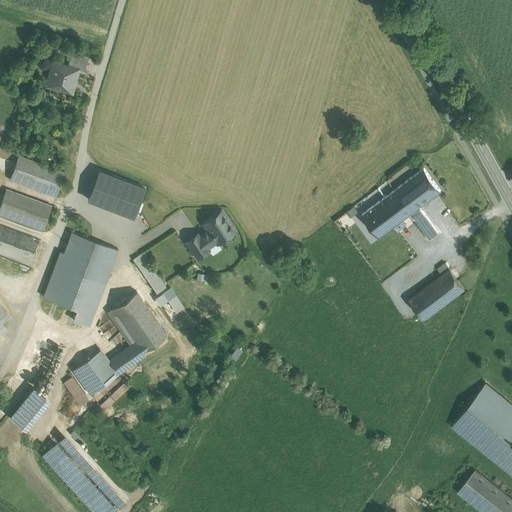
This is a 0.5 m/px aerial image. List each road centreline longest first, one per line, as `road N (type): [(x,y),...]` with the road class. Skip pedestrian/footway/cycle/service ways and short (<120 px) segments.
road 1 (track): [(121,0),(71,204),(0,376)]
road 2 (secondary): [(398,0),(511,202)]
road 3 (track): [(81,165),(6,63)]
